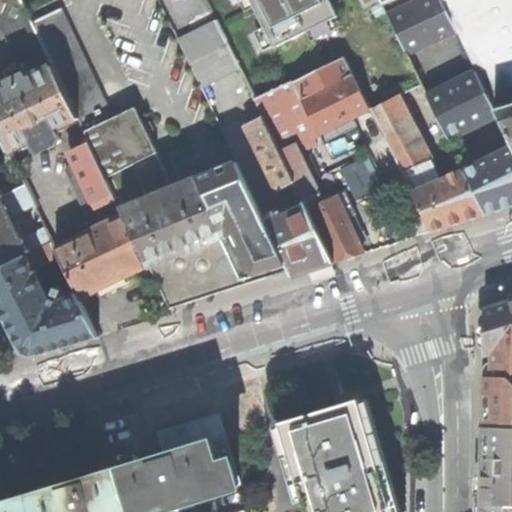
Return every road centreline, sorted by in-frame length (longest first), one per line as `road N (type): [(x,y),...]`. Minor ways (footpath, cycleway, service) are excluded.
road 1 (primary): [(0,411),(411,276)]
road 2 (tertiary): [(411,276),(441,379),(446,511)]
